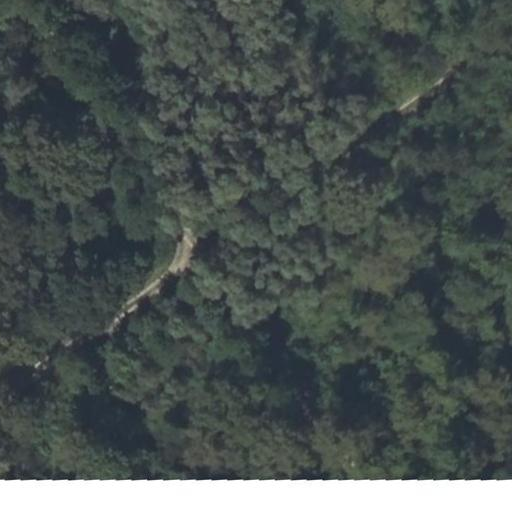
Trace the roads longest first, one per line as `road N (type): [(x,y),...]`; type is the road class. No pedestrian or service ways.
road 1 (track): [(0,402),(511,37)]
road 2 (track): [(403,511),(48,0)]
